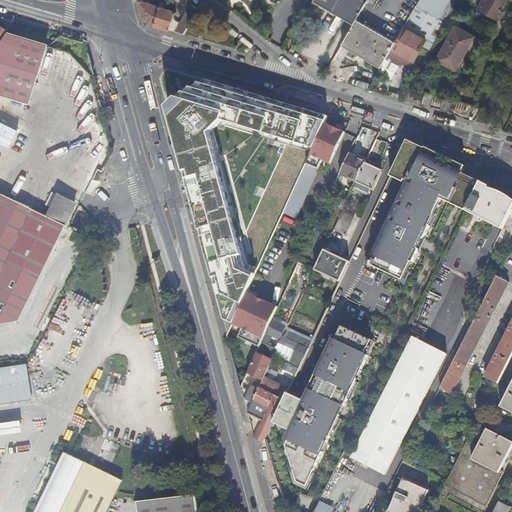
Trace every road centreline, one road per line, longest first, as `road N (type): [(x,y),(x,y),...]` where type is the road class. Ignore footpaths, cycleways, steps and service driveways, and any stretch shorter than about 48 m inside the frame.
road 1 (unclassified): [(150,189),(126,197),(114,221),(124,280),(13,511)]
road 2 (secondary): [(202,337),(200,299),(128,36)]
road 3 (secondary): [(296,89),(511,153)]
road 4 (secondary): [(202,337),(249,511)]
road 5 (secondary): [(128,36),(296,89)]
road 6 (secondary): [(100,27),(150,189)]
road 7 (secondary): [(150,189),(202,337)]
road 8 (unknown): [(75,385),(116,406),(142,378),(133,342),(104,322)]
road 9 (residential): [(296,89),(270,52),(204,0)]
